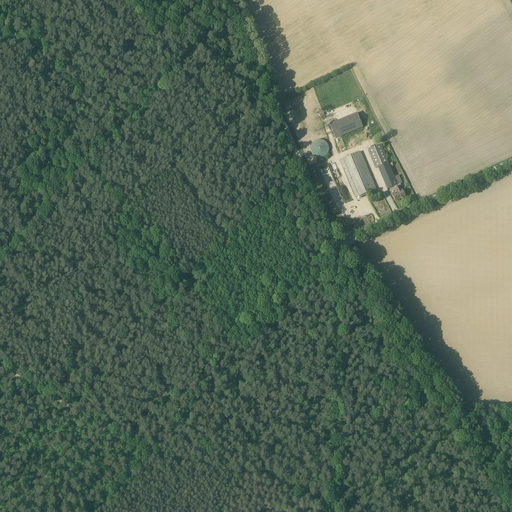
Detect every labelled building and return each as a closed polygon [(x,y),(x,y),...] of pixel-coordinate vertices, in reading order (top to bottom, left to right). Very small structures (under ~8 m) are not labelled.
[(357,113),(330,125),(336,139),(364,127),(357,113)] [(312,156),(314,159),(317,160),(320,161),(324,160),(326,159),(329,156),(330,153),(330,150),(329,147),(327,144),(324,142),(321,142),(318,142),(315,143),(313,145),(311,147),(311,150),(311,153),(312,156)] [(399,175),(394,177),(380,145),(368,150),(375,169),(378,168),(387,189),(397,185),(402,183),(399,175)] [(360,152),(340,160),(356,198),(371,191),(373,197),(378,195),(360,152)] [(402,191),(401,191),(399,186),(395,189),(397,193),(392,196),(396,202),(405,197),(402,191)]
